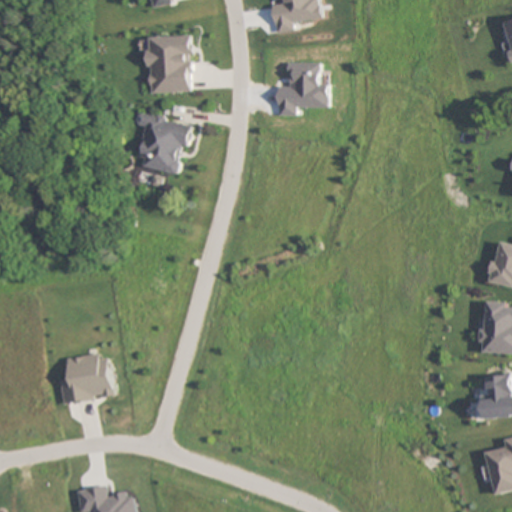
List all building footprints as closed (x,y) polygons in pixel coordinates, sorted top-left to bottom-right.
[(154,0),(155,8),(176,4),(175,0),(154,0)] [(149,37),(151,94),(197,92),(195,35),(149,37)] [(143,157),(149,159),(147,167),(179,174),(185,146),(191,147),(196,124),(142,113),(140,124),(150,126),(143,157)] [(511,244),(498,242),(491,283),(511,287),(511,244)] [(511,302),(486,302),(483,353),(511,354),(511,302)] [(72,359),(75,381),(65,382),(68,405),(119,398),(112,353),(72,359)] [(488,420),(511,417),(511,373),(493,376),(495,390),(485,391),(488,420)] [(489,454),(496,495),(511,491),(511,438),(508,439),(510,450),(489,454)]
